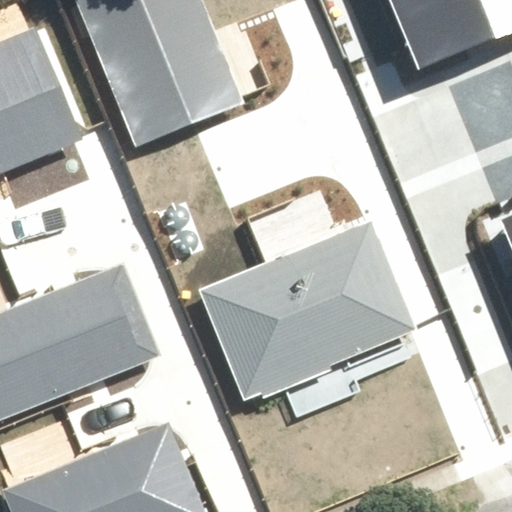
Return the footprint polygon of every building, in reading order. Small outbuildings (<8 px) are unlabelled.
[(511,0),(380,0),(407,67),(511,26),(511,0)] [(179,10),(107,45),(159,151),(230,117),(179,10)] [(0,55),(0,151),(78,119),(43,37),(0,55)] [(89,176),(59,190),(90,255),(139,231),(89,127),(70,137),(89,176)] [(178,206),(189,236),(247,213),(235,183),(178,206)] [(511,215),(495,223),(511,263),(511,215)] [(368,243),(213,303),(252,403),(407,343),(368,243)] [(0,319),(0,416),(158,350),(123,268),(0,319)] [(7,479),(18,511),(215,511),(179,415),(7,479)]
